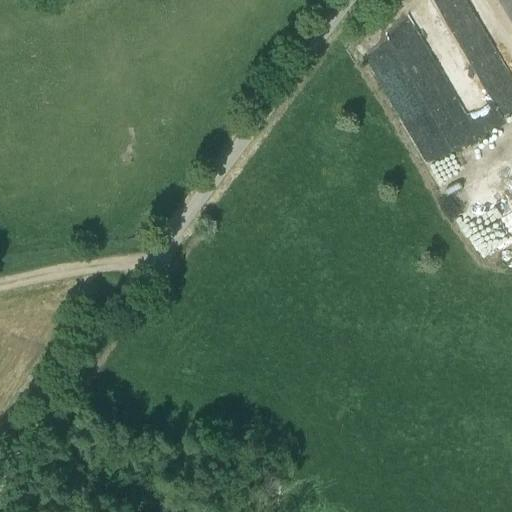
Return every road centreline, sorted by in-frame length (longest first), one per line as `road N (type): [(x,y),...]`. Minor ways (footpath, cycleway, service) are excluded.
road 1 (unclassified): [(346,0),(35,407),(0,483)]
road 2 (track): [(0,283),(146,258)]
